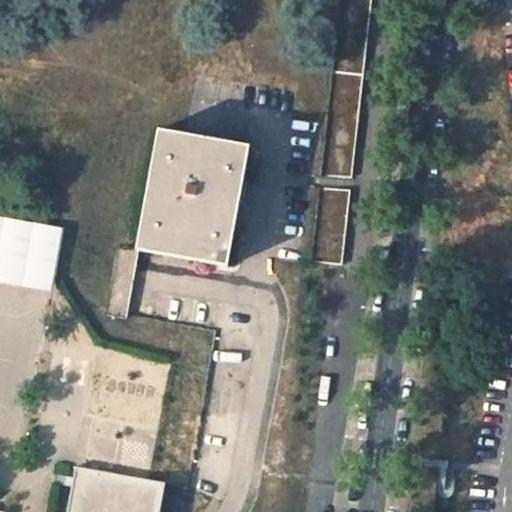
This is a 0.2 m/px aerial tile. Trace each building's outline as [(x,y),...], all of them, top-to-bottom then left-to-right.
[(341,0),(322,176),(321,185),(351,189),(373,0),(341,0)] [(159,126),(135,246),(139,247),(228,263),(250,143),(159,126)] [(311,268),(331,271),(342,273),(351,200),(320,197),(311,268)] [(62,229),(0,217),(0,267),(53,277),(62,229)] [(139,247),(135,246),(119,243),(115,261),(136,266),(139,247)] [(136,266),(115,261),(106,313),(127,317),(136,266)] [(157,511),(163,481),(76,467),(67,511),(157,511)]
